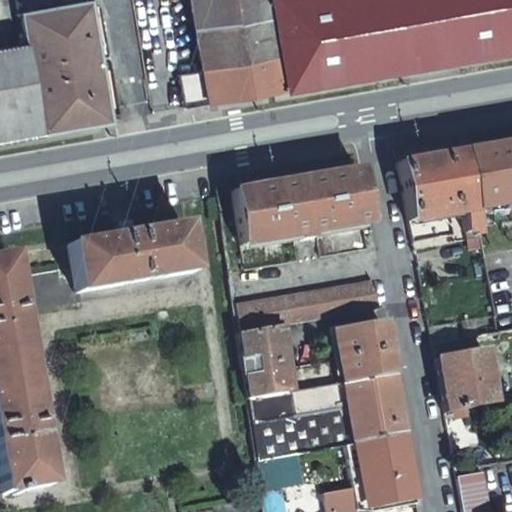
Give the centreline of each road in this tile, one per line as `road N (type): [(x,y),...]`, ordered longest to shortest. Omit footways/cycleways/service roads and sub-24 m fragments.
road 1 (residential): [(439,511),(369,130)]
road 2 (secondary): [(0,195),(369,130)]
road 3 (secondary): [(364,100),(0,164)]
road 4 (unknown): [(392,252),(225,285)]
road 5 (secondary): [(511,73),(364,100)]
road 6 (secondary): [(369,130),(511,104)]
